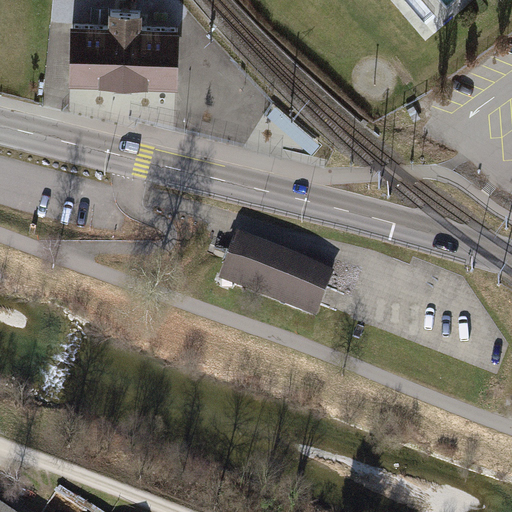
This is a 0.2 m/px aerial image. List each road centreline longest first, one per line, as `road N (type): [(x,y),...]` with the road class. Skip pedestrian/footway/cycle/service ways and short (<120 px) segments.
road 1 (track): [(0,232),(511,426)]
road 2 (primary): [(511,257),(0,129)]
road 3 (track): [(0,449),(160,511)]
